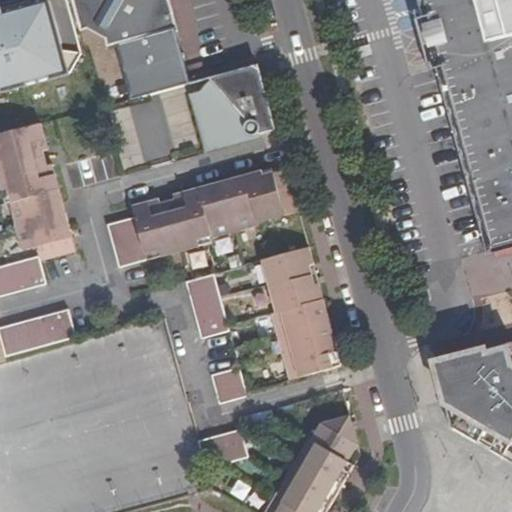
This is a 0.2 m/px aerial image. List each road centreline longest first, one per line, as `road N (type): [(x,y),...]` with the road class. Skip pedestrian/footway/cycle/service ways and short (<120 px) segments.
road 1 (residential): [(109,281),(118,312),(167,300),(200,419),(389,369)]
road 2 (residential): [(109,281),(88,200),(329,138)]
road 3 (tertiary): [(329,138),(381,342)]
road 4 (tertiary): [(389,369),(414,473),(403,511)]
road 5 (tertiary): [(291,0),(329,138)]
road 6 (residential): [(381,342),(511,309)]
road 7 (unknown): [(223,0),(243,62),(307,55)]
